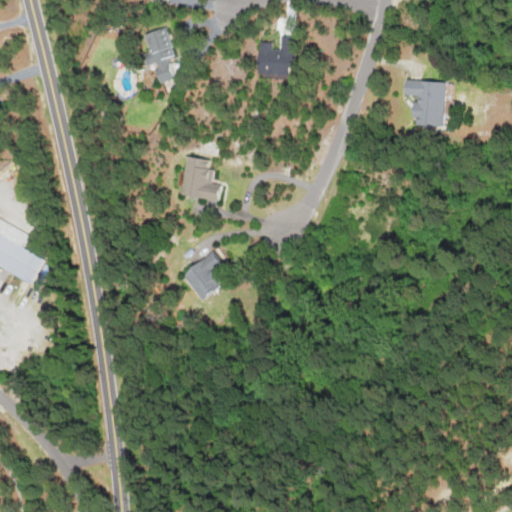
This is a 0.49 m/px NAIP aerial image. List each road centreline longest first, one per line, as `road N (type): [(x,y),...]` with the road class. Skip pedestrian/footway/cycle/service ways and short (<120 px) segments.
road 1 (secondary): [(117,511),(98,315),(29,0)]
road 2 (residential): [(383,0),(333,161),(308,205),(281,231)]
road 3 (residential): [(0,398),(42,442),(87,511)]
